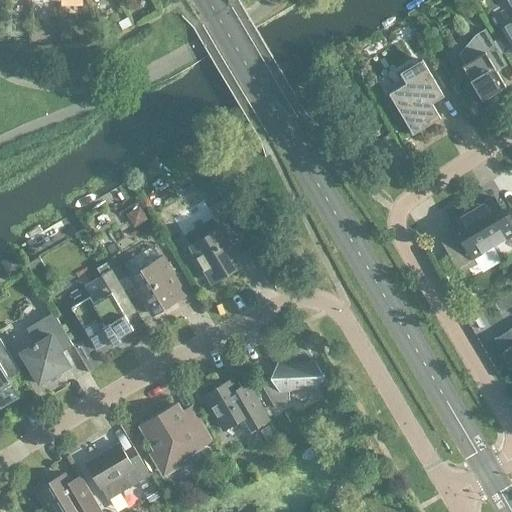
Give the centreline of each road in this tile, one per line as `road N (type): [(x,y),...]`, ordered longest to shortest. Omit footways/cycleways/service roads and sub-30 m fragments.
road 1 (residential): [(450,496),(346,322),(318,301),(283,300),(0,470)]
road 2 (residential): [(511,430),(401,239),(403,214),(426,187),(511,135)]
